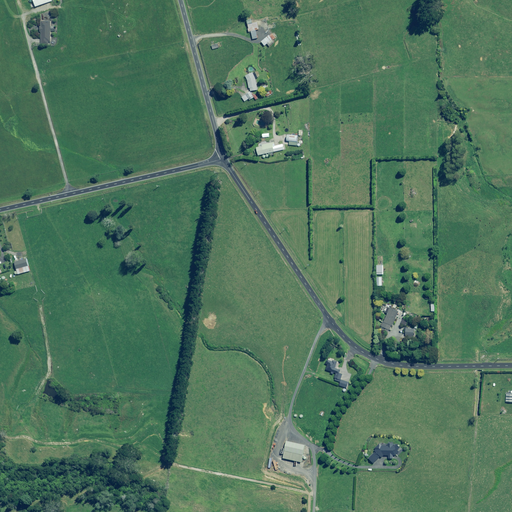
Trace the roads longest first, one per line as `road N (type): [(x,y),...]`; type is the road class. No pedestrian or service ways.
road 1 (tertiary): [(511,365),(409,366),(362,352),(324,312),(224,158)]
road 2 (tertiary): [(0,210),(224,158)]
road 3 (unknown): [(324,312),(289,409),(313,460),(310,511)]
road 4 (tertiary): [(224,158),(180,0)]
